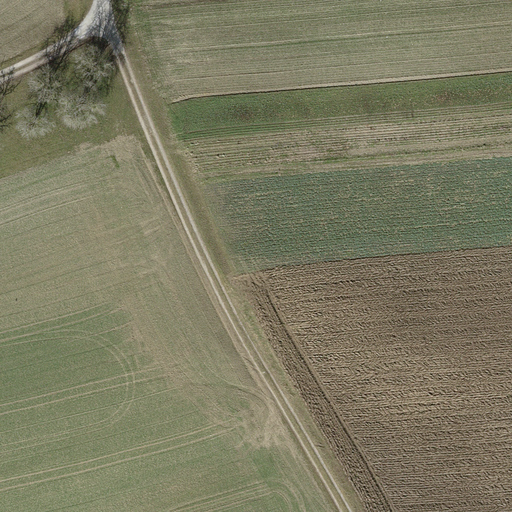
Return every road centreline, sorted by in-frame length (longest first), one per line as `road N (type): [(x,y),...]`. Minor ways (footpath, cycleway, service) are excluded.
road 1 (track): [(105,14),(149,137),(236,329),(344,511)]
road 2 (track): [(0,80),(105,14)]
